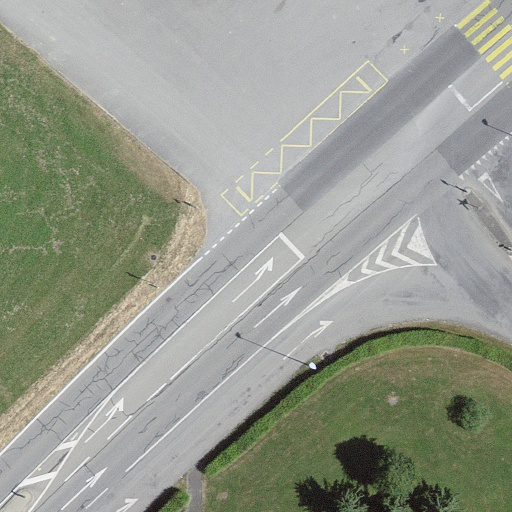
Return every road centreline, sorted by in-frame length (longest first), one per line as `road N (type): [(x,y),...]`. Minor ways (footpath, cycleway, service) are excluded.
road 1 (secondary): [(282,248),(338,296),(412,300),(446,284),(473,258),(496,193),(478,127),(455,101)]
road 2 (secondary): [(12,511),(282,248)]
road 3 (secondary): [(455,101),(423,82),(386,74),(349,78),(315,95),(272,150),(269,217),(282,248)]
